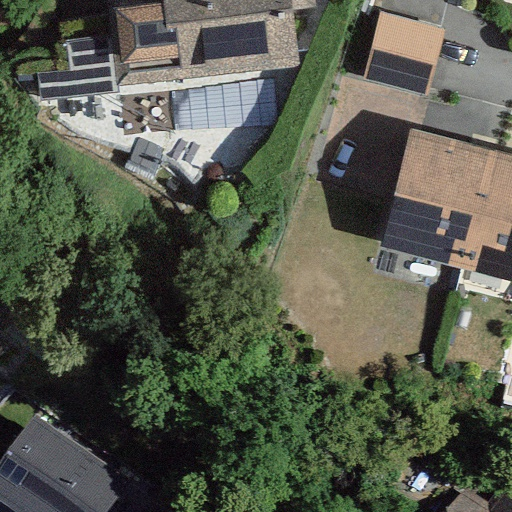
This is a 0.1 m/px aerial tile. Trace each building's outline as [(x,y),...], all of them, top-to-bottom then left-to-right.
[(109,0),(117,78),(291,61),(286,2),(309,0),(109,0)] [(445,32),(382,13),(364,73),(427,92),(445,32)] [(511,155),(413,130),(385,238),(511,271),(511,155)] [(123,511),(134,497),(38,431),(0,484),(0,511),(123,511)] [(466,479),(443,511),(511,511),(511,480),(506,476),(492,496),(466,479)]
